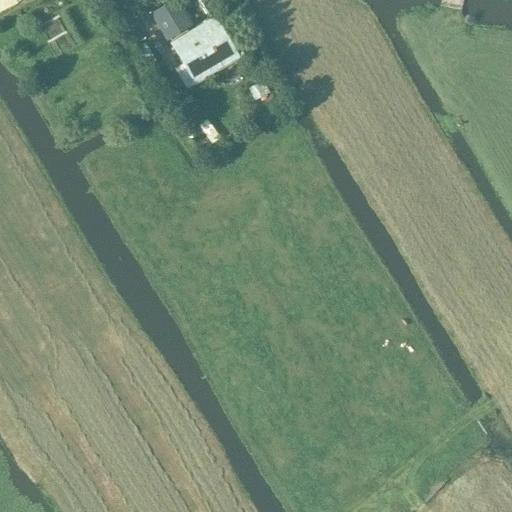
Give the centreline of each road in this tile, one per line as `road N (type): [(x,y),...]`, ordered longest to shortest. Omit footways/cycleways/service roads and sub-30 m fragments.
road 1 (track): [(510,388),(357,511)]
road 2 (track): [(74,511),(0,391)]
road 3 (track): [(511,114),(451,9)]
